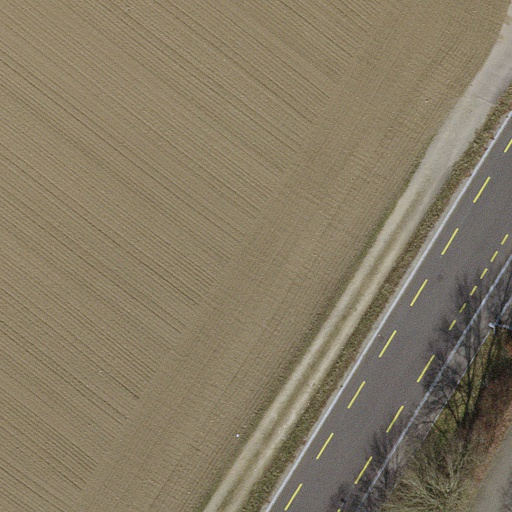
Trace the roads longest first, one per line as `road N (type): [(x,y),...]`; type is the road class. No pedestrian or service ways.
road 1 (track): [(511,58),(223,511)]
road 2 (unclassified): [(306,511),(511,189)]
